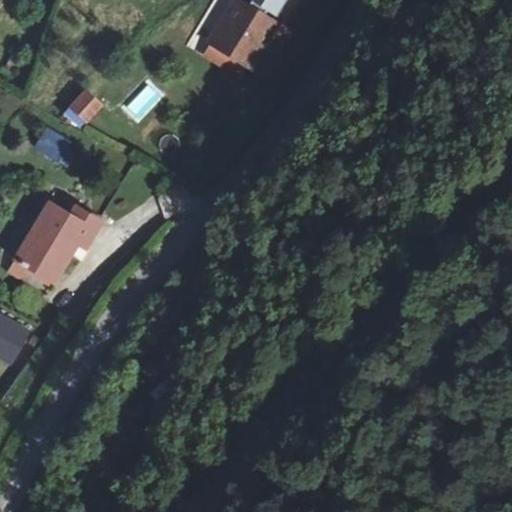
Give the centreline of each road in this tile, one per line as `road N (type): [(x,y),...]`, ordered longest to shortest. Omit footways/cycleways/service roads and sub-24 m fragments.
road 1 (tertiary): [(364,0),(282,128),(105,336),(43,435),(7,511)]
road 2 (tertiary): [(211,511),(275,429),(511,168)]
